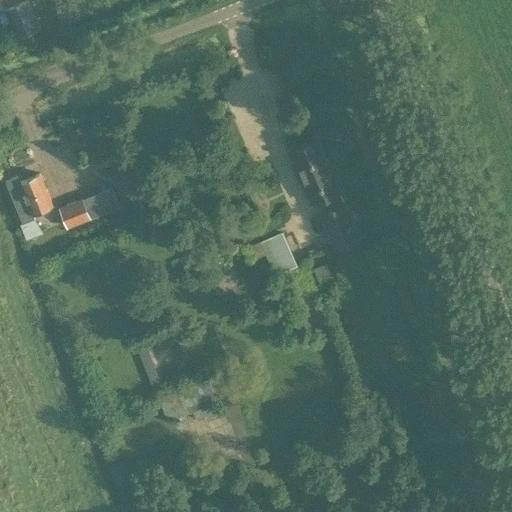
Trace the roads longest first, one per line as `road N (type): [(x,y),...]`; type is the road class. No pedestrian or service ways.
road 1 (unclassified): [(511,328),(387,0)]
road 2 (unclassified): [(0,106),(263,0)]
